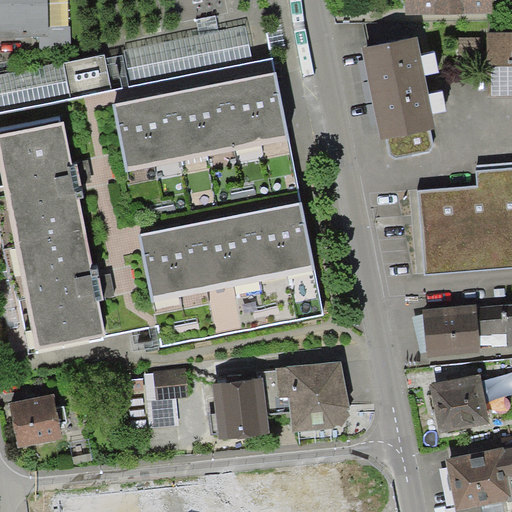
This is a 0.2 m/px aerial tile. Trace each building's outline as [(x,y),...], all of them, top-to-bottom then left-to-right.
[(0,0),(0,33),(59,33),(56,0),(0,0)] [(495,0),(409,0),(409,17),(495,19),(495,0)] [(413,35),(363,47),(383,137),(433,126),(413,35)] [(511,37),(495,38),(495,77),(494,97),(511,96),(511,37)] [(84,112),(129,330),(165,320),(167,344),(332,310),(284,56),(74,95),(84,112)] [(84,112),(0,128),(0,157),(40,348),(129,330),(84,112)] [(473,186),(410,185),(421,271),(511,264),(511,161),(476,164),(473,186)] [(485,309),(429,315),(434,359),(490,353),(485,309)] [(353,359),(282,365),(285,397),(293,396),(295,427),(358,422),(353,359)] [(189,368),(145,374),(150,422),(179,421),(179,398),(191,395),(189,368)] [(272,374),(215,383),(219,408),(210,410),(214,433),(228,431),(229,436),(280,428),(272,374)] [(495,381),(438,390),(446,436),(502,426),(495,381)] [(62,392),(10,404),(20,445),(73,435),(62,392)] [(511,452),(455,463),(464,511),(472,511),(511,504),(511,452)] [(353,511),(349,470),(57,499),(58,511),(353,511)]
